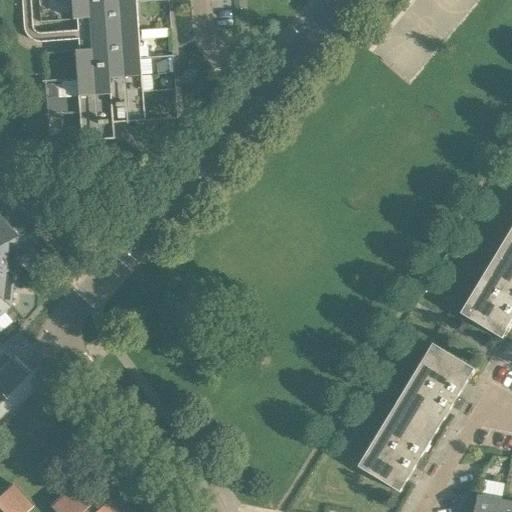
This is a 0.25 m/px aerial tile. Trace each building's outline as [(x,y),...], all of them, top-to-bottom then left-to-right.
[(113,124),(145,122),(141,77),(136,0),(71,0),(73,21),(77,21),(80,51),(76,51),(82,143),(114,140),(113,124)] [(57,91),(52,87),(46,87),(47,98),(57,97),(57,91)] [(47,99),(48,112),(57,111),(62,111),(61,98),(56,99),(47,99)] [(21,223),(19,224),(13,230),(18,236),(25,231),(26,230),(21,223)] [(0,270),(15,272),(18,238),(8,225),(0,231),(0,270)] [(511,229),(498,252),(511,260),(511,229)] [(511,260),(498,252),(460,314),(502,340),(511,323),(511,260)] [(11,308),(15,272),(0,270),(0,316),(4,313),(11,308)] [(18,316),(11,308),(4,313),(11,321),(18,316)] [(395,406),(437,432),(453,406),(460,410),(466,401),(459,397),(474,370),(433,345),(395,406)] [(421,458),(437,432),(395,406),(358,468),(400,493),(416,467),(423,472),(429,462),(421,458)] [(130,511),(115,496),(97,511),(95,511),(73,487),(51,508),(55,511),(29,511),(34,507),(14,485),(0,498),(0,511),(130,511)] [(501,511),(503,502),(477,497),(477,498),(468,496),(458,511),(501,511)] [(511,511),(511,503),(503,502),(501,511),(511,511)]
